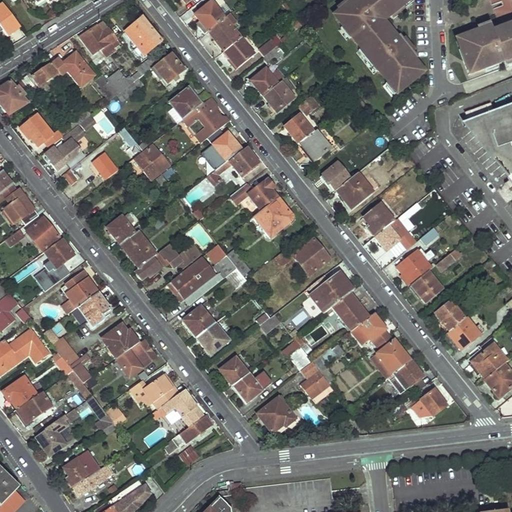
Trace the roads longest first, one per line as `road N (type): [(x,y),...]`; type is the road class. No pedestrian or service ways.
road 1 (residential): [(149,0),(490,431)]
road 2 (residential): [(0,133),(241,432),(252,459)]
road 3 (residential): [(511,215),(446,123),(455,107),(511,86)]
road 4 (residential): [(436,0),(441,80),(397,131)]
road 5 (residential): [(0,70),(110,0)]
road 6 (residential): [(252,459),(374,445)]
